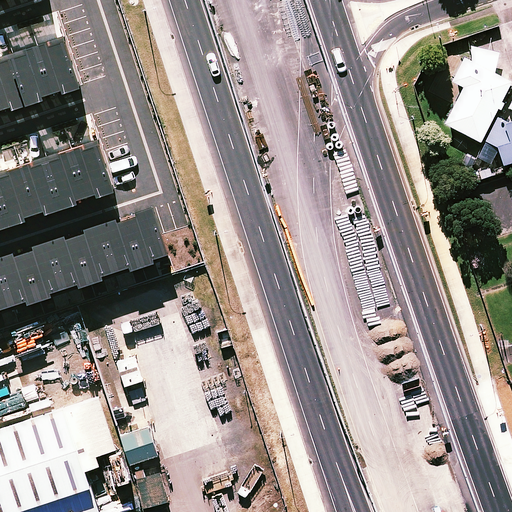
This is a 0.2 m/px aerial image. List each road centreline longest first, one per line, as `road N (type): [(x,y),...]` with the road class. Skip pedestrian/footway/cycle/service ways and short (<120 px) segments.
road 1 (primary): [(349,511),(187,0)]
road 2 (motorway): [(275,0),(437,511)]
road 3 (motorway): [(394,511),(233,0)]
road 4 (primary): [(361,87),(507,511)]
road 5 (residential): [(0,243),(150,191),(121,102)]
road 6 (residential): [(453,0),(391,30),(366,64),(361,87)]
road 7 (residential): [(121,102),(0,144)]
